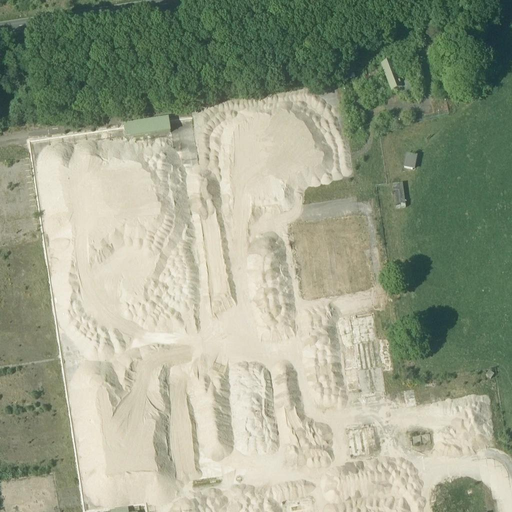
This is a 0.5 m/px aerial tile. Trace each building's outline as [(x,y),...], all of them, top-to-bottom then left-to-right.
[(401,90),(405,100),(415,96),(408,78),(399,82),(390,60),(388,60),(389,64),(381,67),(383,71),(385,77),(392,94),(395,93),(396,95),(399,93),(398,92),(401,90)] [(170,132),(168,119),(123,126),(125,139),(170,132)] [(404,169),(412,171),(415,157),(407,155),(404,169)] [(392,186),(396,210),(406,209),(402,185),(392,186)] [(136,472),(215,461),(185,242),(88,256),(90,275),(106,273),(109,297),(112,294),(130,317),(139,320),(143,309),(145,319),(170,350),(169,351),(181,366),(169,375),(175,377),(162,388),(168,396),(162,397),(151,406),(152,415),(157,415),(159,415),(140,430),(143,434),(141,441),(131,437),(136,472)] [(370,312),(336,317),(339,343),(348,341),(353,382),(347,383),(347,391),(355,390),(356,398),(381,395),(379,372),(389,371),(385,338),(374,339),(370,312)] [(401,390),(402,407),(415,406),(415,390),(401,390)] [(365,446),(373,445),(371,427),(344,430),(347,457),(366,455),(365,446)] [(314,511),(312,498),(280,503),(281,511),(314,511)]
